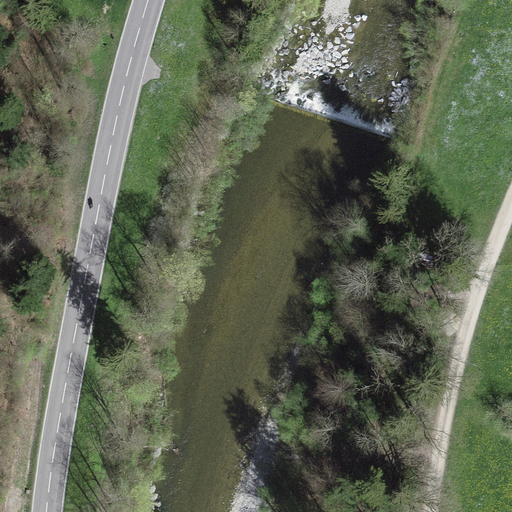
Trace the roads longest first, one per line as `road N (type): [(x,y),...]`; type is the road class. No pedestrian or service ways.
road 1 (secondary): [(47,511),(108,160),(148,0)]
road 2 (track): [(434,511),(461,346),(511,201)]
